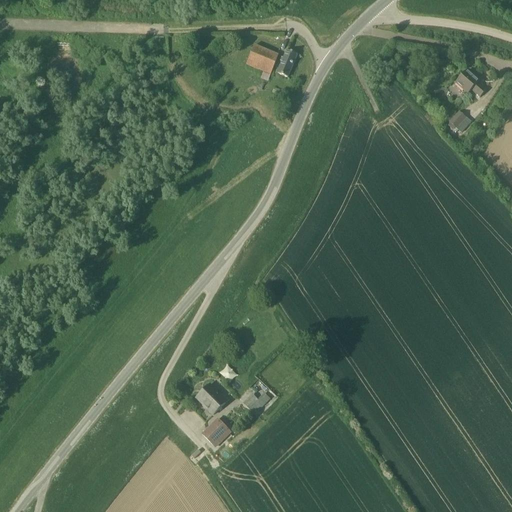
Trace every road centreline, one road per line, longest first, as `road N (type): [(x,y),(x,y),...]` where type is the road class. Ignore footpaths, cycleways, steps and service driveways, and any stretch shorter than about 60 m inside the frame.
road 1 (tertiary): [(17,511),(233,248),(269,197),(317,78),(366,18)]
road 2 (unclassified): [(511,39),(431,20),(366,18)]
